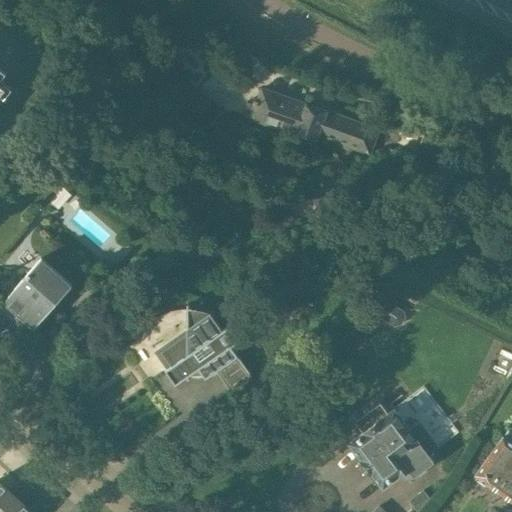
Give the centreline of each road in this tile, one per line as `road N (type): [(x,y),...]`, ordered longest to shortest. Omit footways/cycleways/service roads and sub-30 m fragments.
road 1 (unclassified): [(511,124),(262,0)]
road 2 (residential): [(128,511),(0,392)]
